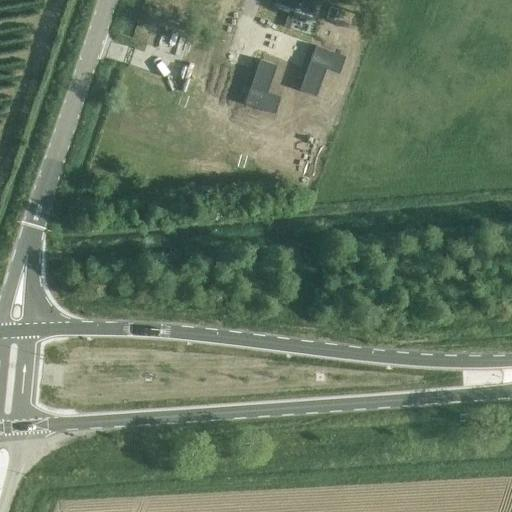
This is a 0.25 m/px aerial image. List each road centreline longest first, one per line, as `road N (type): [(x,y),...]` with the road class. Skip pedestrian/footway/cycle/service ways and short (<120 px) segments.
road 1 (secondary): [(18,426),(464,396),(511,384)]
road 2 (secondary): [(511,370),(142,331),(28,330)]
road 3 (unclassified): [(24,265),(111,0)]
